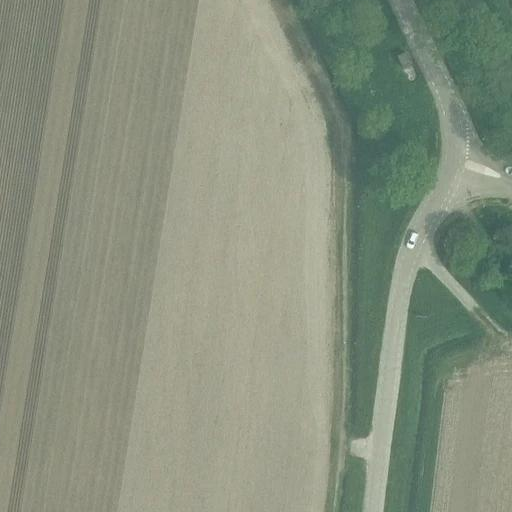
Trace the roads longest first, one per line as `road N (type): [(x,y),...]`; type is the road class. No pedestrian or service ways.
road 1 (unclassified): [(373,511),(405,270),(454,159)]
road 2 (tertiary): [(454,159),(447,98),(400,0)]
